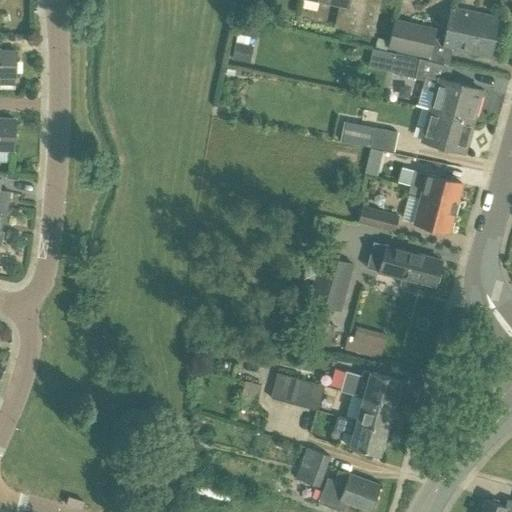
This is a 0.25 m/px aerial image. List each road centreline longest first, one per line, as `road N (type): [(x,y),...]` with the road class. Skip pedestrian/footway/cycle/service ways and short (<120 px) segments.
road 1 (residential): [(32,313),(55,130),(52,0)]
road 2 (residential): [(511,342),(492,315),(480,261),(511,150)]
road 3 (secondary): [(423,511),(456,464),(511,409)]
road 4 (residential): [(0,438),(32,313)]
